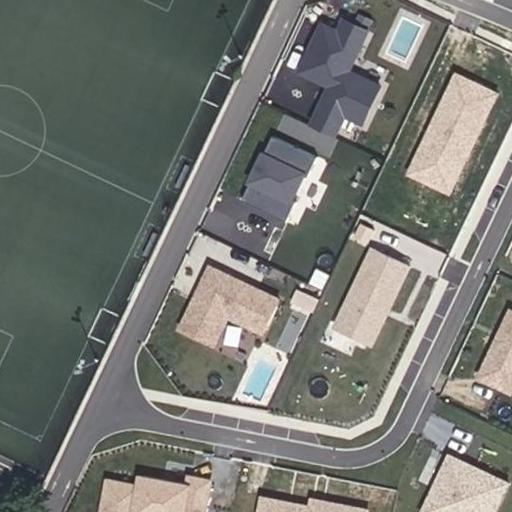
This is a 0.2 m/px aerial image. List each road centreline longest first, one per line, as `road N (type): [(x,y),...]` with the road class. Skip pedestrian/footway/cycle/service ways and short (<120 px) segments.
road 1 (residential): [(101,411),(334,455),(374,452),(404,427),(511,201)]
road 2 (residential): [(101,411),(288,0)]
